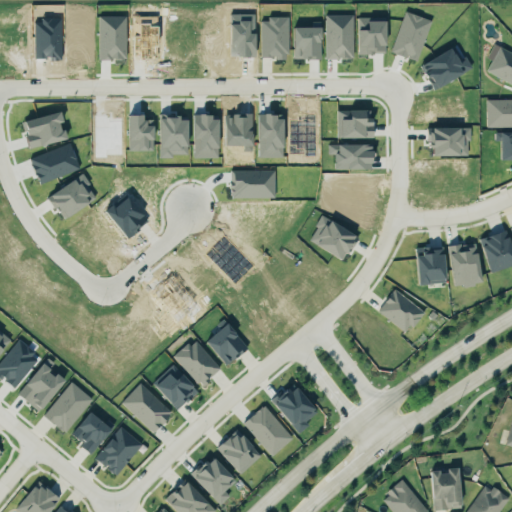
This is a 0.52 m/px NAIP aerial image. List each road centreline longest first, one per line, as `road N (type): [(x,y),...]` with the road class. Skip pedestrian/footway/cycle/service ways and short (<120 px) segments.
road 1 (residential): [(116,510),(364,281),(388,238),(400,188),(395,109),(384,93)]
road 2 (residential): [(384,93),(0,89)]
road 3 (residential): [(0,161),(32,230),(96,287),(173,232),(188,206)]
road 4 (secondary): [(307,511),(511,358)]
road 5 (secondary): [(511,320),(380,408)]
road 6 (residential): [(0,416),(116,510)]
road 7 (secondary): [(358,425),(254,511)]
road 8 (residential): [(394,216),(456,217),(511,198)]
